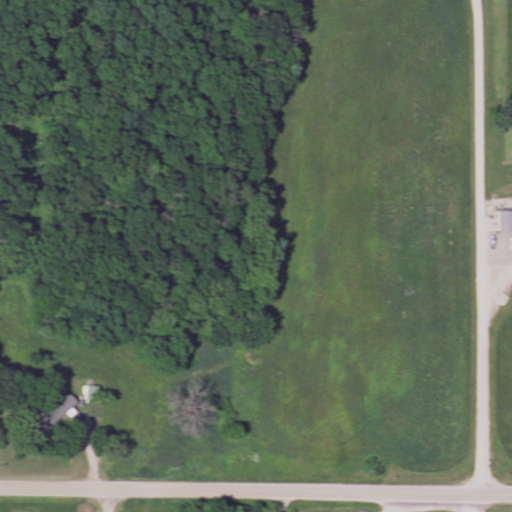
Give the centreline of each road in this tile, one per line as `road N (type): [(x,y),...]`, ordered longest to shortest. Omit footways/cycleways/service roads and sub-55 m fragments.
road 1 (secondary): [(511,498),(0,490)]
road 2 (residential): [(471,502),(484,458),(477,0)]
